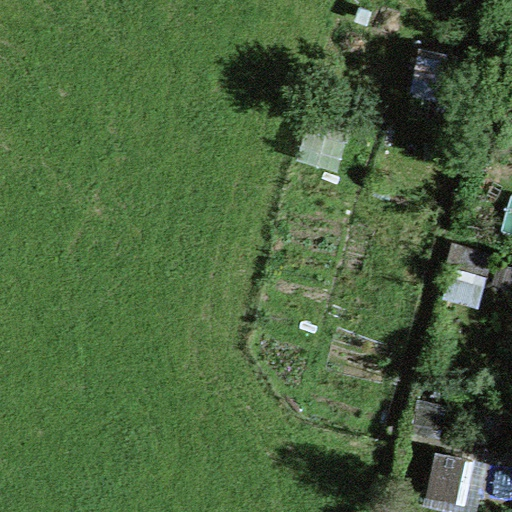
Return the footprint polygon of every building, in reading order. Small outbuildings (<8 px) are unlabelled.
[(471,56),(421,46),(414,86),(464,96),(471,56)] [(489,277),(495,255),(456,244),(440,301),(479,312),(489,277)] [(511,262),(495,255),(489,277),(511,285),(511,282),(511,262)] [(449,401),(417,394),(411,422),(425,424),(419,443),(437,447),(449,401)] [(461,511),(477,511),(489,458),(437,447),(419,443),(411,441),(399,498),(461,511)]
